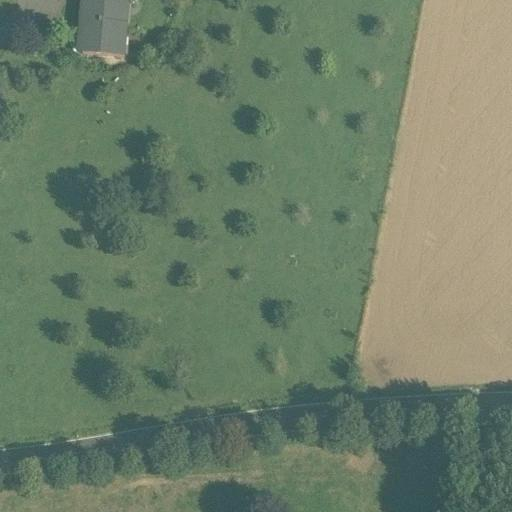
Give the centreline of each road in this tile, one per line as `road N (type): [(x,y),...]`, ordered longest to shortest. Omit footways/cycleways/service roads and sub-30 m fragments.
road 1 (unclassified): [(511,410),(318,416),(0,465)]
road 2 (unknown): [(20,463),(72,167)]
